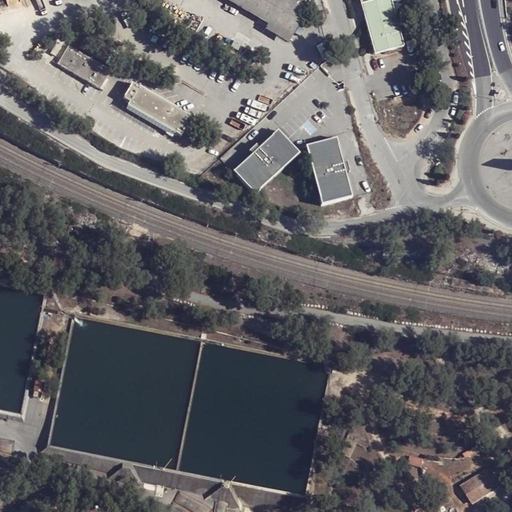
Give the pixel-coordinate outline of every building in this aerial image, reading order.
[(224,0),(267,25),(263,34),(288,46),(308,10),(300,5),(303,0),(224,0)] [(361,0),(378,55),(407,46),(393,0),(361,0)] [(67,47),(56,66),(98,91),(109,72),(67,47)] [(131,86),(121,101),(128,105),(126,109),(179,139),(184,128),(182,126),(187,119),(131,86)] [(253,154),(236,170),(256,191),(299,151),(278,129),(260,146),(257,143),(250,150),(253,154)] [(348,161),(344,162),(338,137),(307,145),(322,206),(353,198),(346,172),(351,171),(348,161)] [(35,384),(33,397),(41,398),(43,385),(35,384)] [(481,449),(479,446),(462,455),(463,458),(481,449)] [(487,471),(460,489),(471,504),(498,487),(487,471)] [(226,511),(232,485),(220,483),(212,511),(226,511)]
